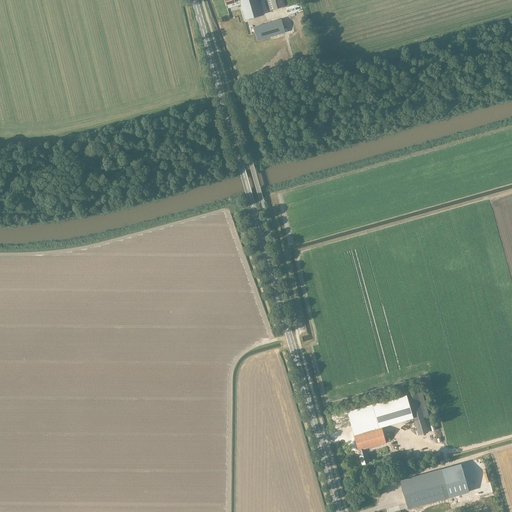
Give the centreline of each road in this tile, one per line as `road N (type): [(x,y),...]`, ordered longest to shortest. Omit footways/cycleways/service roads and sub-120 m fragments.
road 1 (secondary): [(338,511),(194,0)]
road 2 (track): [(0,213),(66,205),(208,105)]
road 3 (track): [(203,4),(259,155),(266,150)]
